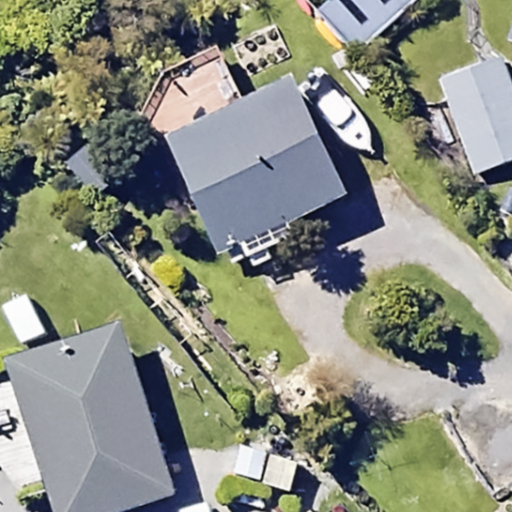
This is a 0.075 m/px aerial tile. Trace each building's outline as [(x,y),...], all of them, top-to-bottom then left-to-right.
[(332,0),(361,31),(395,0),(332,0)] [(511,0),(506,0),(500,19),(511,23),(511,0)] [(511,57),(507,45),(432,71),(462,154),(511,136),(511,57)] [(287,55),(156,115),(215,243),(347,183),(287,55)] [(126,310),(4,347),(55,511),(73,511),(179,479),(126,310)] [(320,511),(309,500),(295,511),(320,511)]
